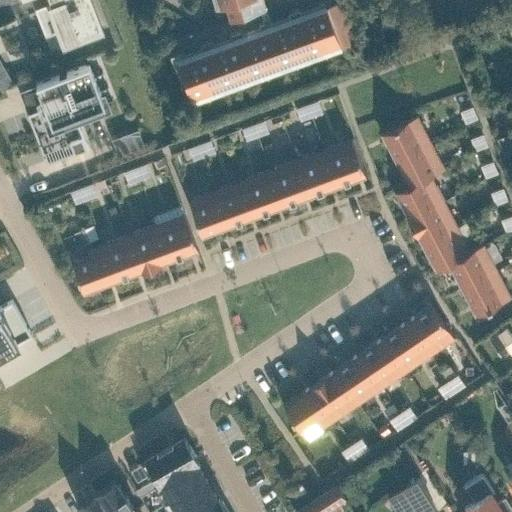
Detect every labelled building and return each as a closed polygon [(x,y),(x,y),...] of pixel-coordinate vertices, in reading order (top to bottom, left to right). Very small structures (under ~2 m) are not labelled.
[(51,0),(52,2),(38,8),(52,45),(102,26),(91,0),(51,0)] [(181,51),(169,55),(177,79),(183,77),(191,101),(197,99),(197,98),(202,89),(211,93),(211,94),(227,88),(227,87),(231,78),(240,82),(241,83),(256,77),(261,68),(270,72),(286,67),(286,66),(290,57),(299,61),(299,62),(315,56),(315,55),(319,46),(329,50),(329,51),(353,42),(339,3),(336,4),(334,0),(328,0),(317,4),(319,10),(301,16),(299,8),(287,12),(290,20),(272,27),(269,19),(258,23),(260,31),(243,38),(240,30),(228,34),(231,42),(213,48),(210,40),(199,45),(202,52),(184,59),(181,51)] [(213,0),(215,6),(226,3),(229,16),(251,10),(249,2),(257,0),(256,0),(213,0)] [(436,0),(441,12),(472,0),(436,0)] [(38,85),(26,90),(33,108),(28,110),(47,159),(86,144),(75,114),(105,102),(89,61),(36,81),(38,85)] [(0,71),(0,83),(2,88),(13,82),(5,68),(0,71)] [(307,102),(312,114),(322,110),(318,98),(307,102)] [(312,114),(307,102),(297,106),(301,118),(312,114)] [(461,108),(466,120),(476,117),(472,105),(461,108)] [(395,159),(431,140),(417,114),(381,132),(395,159)] [(253,122),(258,134),(268,130),(264,118),(253,122)] [(258,134),(253,122),(243,126),(247,138),(258,134)] [(472,136),(476,148),(487,144),(483,132),(472,136)] [(125,133),(112,138),(118,154),(131,149),(125,133)] [(352,137),(324,147),(338,185),(366,175),(352,137)] [(210,138),(200,142),(204,154),(215,150),(210,138)] [(431,173),(444,166),(431,140),(395,159),(408,184),(431,173)] [(194,157),(204,154),(200,142),(189,145),(194,157)] [(324,147),(297,157),(311,195),(338,185),(324,147)] [(311,195),(297,157),(270,167),(284,205),(311,195)] [(482,163),(486,175),(497,171),(493,159),(482,163)] [(135,165),(140,177),(150,173),(146,161),(135,165)] [(129,181),(140,177),(135,165),(125,169),(129,181)] [(284,205),(270,167),(243,177),(257,215),(284,205)] [(444,198),(431,173),(408,184),(395,191),(408,217),(444,198)] [(243,177),(216,187),(230,225),(257,215),(243,177)] [(82,185),(86,197),(97,193),(92,181),(82,185)] [(86,197),(82,185),(71,189),(76,201),(86,197)] [(492,190),(496,202),(507,198),(503,186),(492,190)] [(230,225),(216,187),(188,197),(202,235),(230,225)] [(421,242),(457,224),(444,198),(408,217),(421,242)] [(157,222),(171,260),(199,249),(185,211),(157,222)] [(511,213),(502,217),(506,229),(511,227),(511,213)] [(144,270),(171,260),(157,222),(130,232),(144,270)] [(448,261),(471,250),(470,249),(457,224),(421,242),(435,269),(448,262),(448,261)] [(102,242),(116,280),(144,270),(130,232),(102,242)] [(72,260),(84,292),(116,280),(102,242),(88,247),(90,253),(72,260)] [(484,242),(470,249),(471,250),(448,261),(448,262),(461,287),(497,268),(484,242)] [(511,295),(497,268),(461,287),(475,313),(511,295)] [(0,345),(30,328),(10,294),(0,299),(0,345)] [(432,302),(407,319),(430,352),(454,336),(432,302)] [(407,319),(383,335),(406,368),(430,352),(407,319)] [(511,334),(505,326),(497,331),(511,351),(511,334)] [(382,384),(406,368),(383,335),(359,351),(382,384)] [(358,400),(382,384),(359,351),(336,367),(358,400)] [(450,364),(442,369),(448,380),(456,374),(450,364)] [(358,400),(336,367),(312,383),(334,417),(358,400)] [(448,380),(455,390),(465,384),(457,373),(456,374),(448,380)] [(455,390),(448,380),(439,386),(446,396),(455,390)] [(321,426),(334,417),(312,383),(283,403),(302,431),(317,420),(321,426)] [(409,405),(400,411),(407,422),(416,416),(409,405)] [(397,428),(407,422),(400,411),(390,417),(397,428)] [(146,458),(157,476),(161,483),(170,499),(209,477),(185,436),(146,458)] [(352,443),(359,453),(368,447),(361,436),(352,443)] [(405,438),(399,441),(420,473),(425,470),(405,438)] [(359,453),(352,443),(343,449),(350,459),(359,453)] [(399,511),(438,511),(436,508),(446,502),(425,470),(420,473),(415,476),(388,494),(399,511)] [(511,511),(511,506),(505,495),(497,501),(490,491),(494,489),(482,471),(464,483),(474,499),(465,506),(468,511),(466,511),(511,511)] [(157,476),(147,482),(150,488),(161,483),(157,476)] [(139,511),(116,477),(96,491),(110,511),(139,511)] [(170,499),(177,511),(229,511),(209,477),(170,499)] [(147,482),(137,487),(141,494),(150,488),(147,482)] [(322,511),(345,498),(336,484),(295,511),(296,511),(322,511)] [(110,511),(96,491),(77,504),(82,511),(110,511)]
